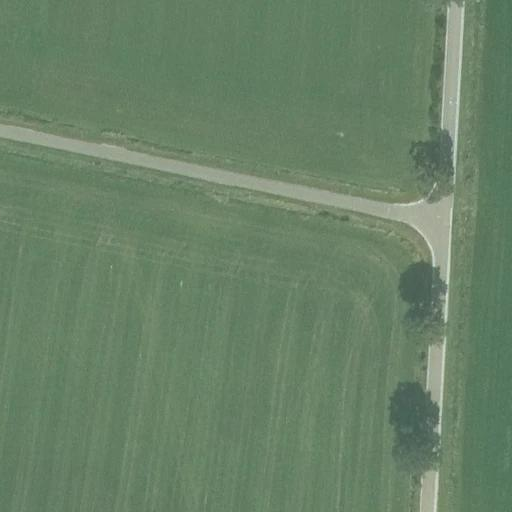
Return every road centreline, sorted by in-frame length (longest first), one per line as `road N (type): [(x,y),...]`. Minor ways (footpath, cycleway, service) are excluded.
road 1 (unclassified): [(442,223),(0,132)]
road 2 (unclassified): [(424,511),(442,223)]
road 3 (unclassified): [(442,223),(455,0)]
